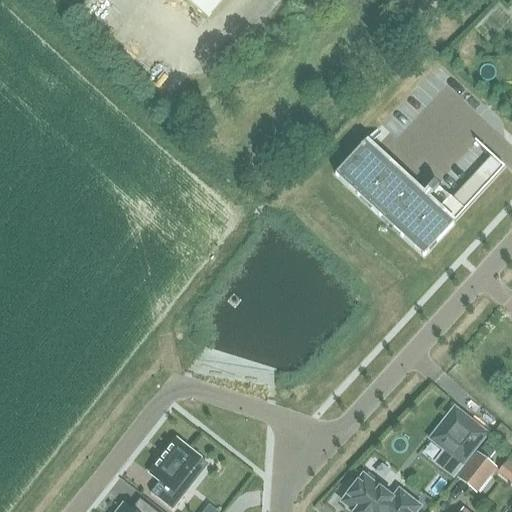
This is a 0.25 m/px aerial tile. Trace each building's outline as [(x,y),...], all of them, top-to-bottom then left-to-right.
[(184,0),(210,21),(228,0),(184,0)] [(181,3),(162,7),(167,30),(186,26),(181,3)] [(358,145),(330,175),(352,195),(380,164),(358,145)] [(483,160),(477,167),(486,175),(492,168),(483,160)] [(380,164),(352,195),(373,214),(401,183),(380,164)] [(477,167),(471,174),(480,182),(486,175),(477,167)] [(471,174),(465,181),(474,189),(480,182),(471,174)] [(425,181),(419,188),(420,189),(421,189),(424,192),(424,193),(430,187),(425,181)] [(465,181),(459,187),(467,195),(474,189),(465,181)] [(401,183),(373,214),(394,233),(422,202),(401,183)] [(459,187),(452,194),(461,202),(467,195),(459,187)] [(452,194),(446,201),(455,209),(461,202),(452,194)] [(446,201),(440,208),(449,216),(455,209),(446,201)] [(422,202),(394,233),(415,253),(443,222),(434,214),(422,202)] [(440,208),(434,214),(443,222),(449,216),(440,208)] [(456,410),(432,442),(463,466),(476,450),(488,435),(456,410)] [(149,474),(159,482),(151,493),(173,511),(188,490),(181,484),(201,458),(176,440),(149,474)] [(458,479),(477,494),(496,470),(477,455),(458,479)] [(415,511),(419,509),(399,494),(393,502),(379,491),(382,488),(369,477),(366,481),(363,479),(344,504),(354,511),(415,511)] [(154,511),(141,501),(132,511),(125,506),(119,511),(154,511)]
